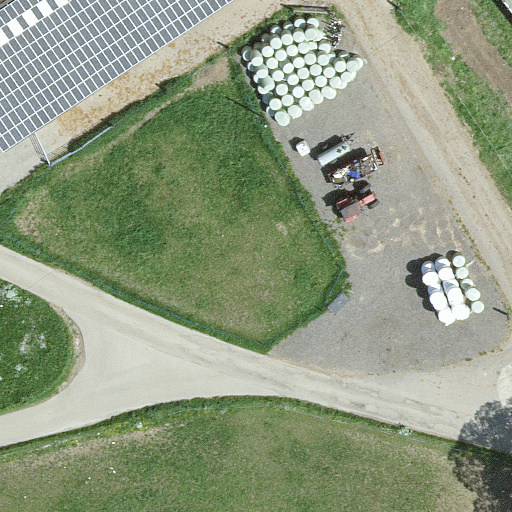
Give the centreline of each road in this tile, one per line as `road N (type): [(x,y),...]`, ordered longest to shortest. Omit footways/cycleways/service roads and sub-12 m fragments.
road 1 (unclassified): [(511,441),(183,352),(0,264)]
road 2 (track): [(183,352),(93,400),(0,428)]
